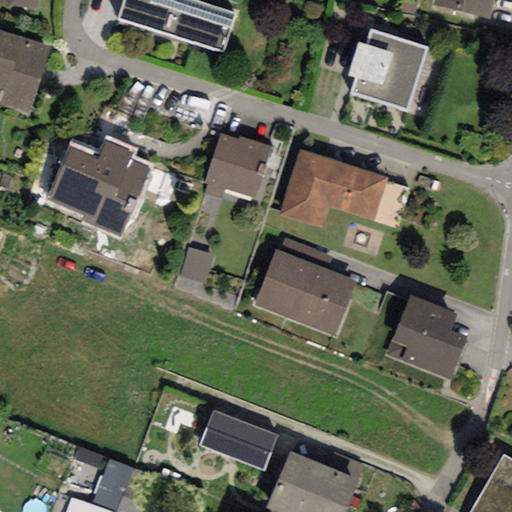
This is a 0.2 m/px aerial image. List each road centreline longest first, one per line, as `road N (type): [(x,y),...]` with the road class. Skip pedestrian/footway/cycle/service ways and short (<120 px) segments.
road 1 (residential): [(511,187),(105,59),(76,37),(73,0)]
road 2 (residential): [(431,511),(489,389),(511,269)]
